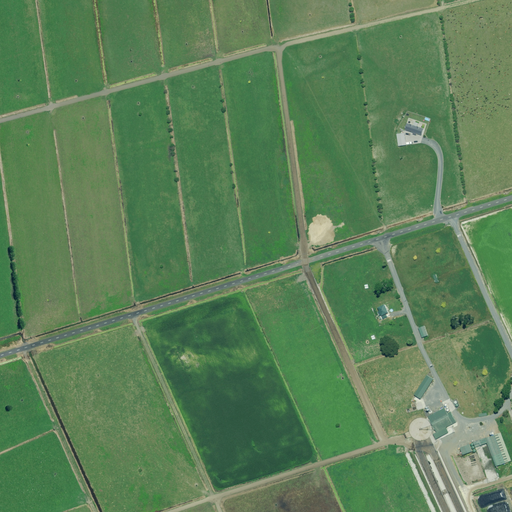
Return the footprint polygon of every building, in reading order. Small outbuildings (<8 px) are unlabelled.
[(389,313),(385,305),(379,308),(380,311),(379,312),(380,314),(381,314),(384,319),(389,317),(387,313),(389,313)] [(429,336),(425,326),(420,328),(423,338),(429,336)] [(434,380),(427,376),(415,395),(421,399),(434,380)] [(430,423),(431,422),(434,427),(433,427),(435,430),(437,433),(456,422),(451,412),(448,413),(445,408),(429,416),(430,419),(429,420),(430,423)] [(496,435),(485,439),(495,467),(506,463),(496,435)] [(473,452),(470,445),(461,448),(464,455),(473,452)]
